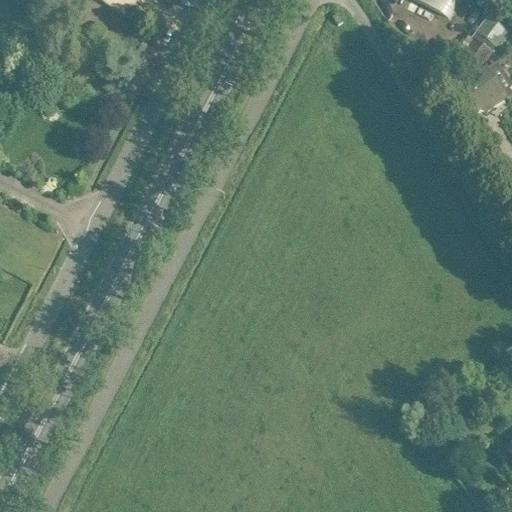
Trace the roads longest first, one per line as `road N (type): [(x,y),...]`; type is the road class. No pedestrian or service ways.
road 1 (unclassified): [(46,511),(321,0)]
road 2 (primary): [(0,501),(260,0)]
road 3 (unclassified): [(0,411),(221,0)]
road 4 (unclassified): [(511,255),(351,0)]
